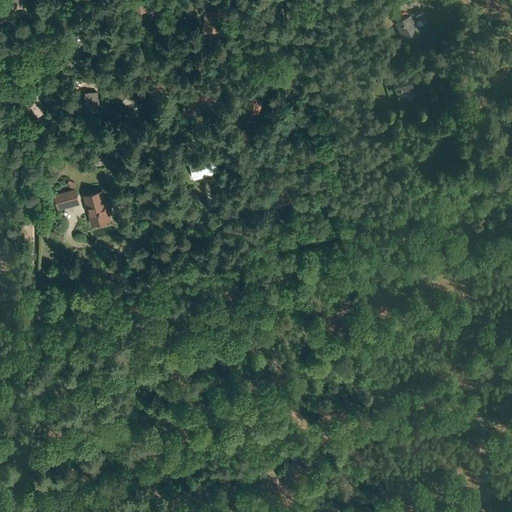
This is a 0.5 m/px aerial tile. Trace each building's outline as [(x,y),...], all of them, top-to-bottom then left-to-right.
[(146,3),(145,0),(133,0),(136,13),(147,11),(145,3),(146,3)] [(501,0),(490,0),(491,1),(486,2),(488,11),(503,7),(501,0)] [(284,22),(300,20),(297,1),(282,3),(284,22)] [(402,27),(406,36),(430,24),(423,10),(405,20),(407,24),(402,27)] [(220,22),(221,22),(221,15),(209,15),(209,29),(220,29),(220,22)] [(71,33),(71,50),(83,50),(84,34),(71,33)] [(382,69),(384,78),(393,76),(390,66),(382,69)] [(410,73),(393,78),(397,94),(415,89),(410,73)] [(132,86),(126,95),(142,105),(147,96),(132,86)] [(191,109),(206,102),(210,101),(206,90),(200,92),(187,97),(191,109)] [(97,111),(96,92),(80,93),(81,112),(97,111)] [(264,100),(252,96),(247,111),(259,115),(264,100)] [(22,107),(30,122),(46,113),(38,98),(22,107)] [(448,128),(449,131),(437,132),(439,144),(459,140),(458,131),(454,132),(453,127),(448,128)] [(194,179),(218,172),(213,155),(189,162),(194,179)] [(120,174),(123,190),(135,188),(133,173),(120,174)] [(295,184),(278,194),(284,204),(301,194),(295,184)] [(58,210),(80,204),(75,188),(53,195),(58,210)] [(106,202),(103,190),(86,195),(94,223),(111,218),(109,212),(113,211),(110,201),(106,202)] [(0,256),(0,270),(2,270),(12,270),(11,256),(1,256),(0,256)] [(186,437),(185,427),(187,426),(186,416),(178,417),(180,438),(186,437)]
